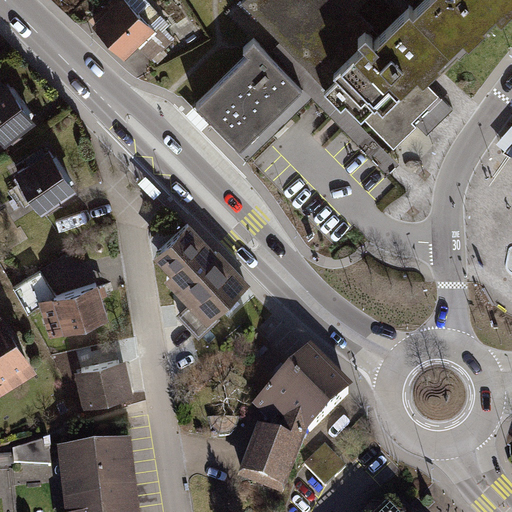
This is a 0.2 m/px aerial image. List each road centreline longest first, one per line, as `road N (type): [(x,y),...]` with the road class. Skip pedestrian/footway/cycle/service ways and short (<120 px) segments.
road 1 (secondary): [(401,363),(316,308),(5,0)]
road 2 (residential): [(135,226),(176,511)]
road 3 (residential): [(446,344),(448,199),(456,168),(511,89)]
road 4 (secondary): [(401,363),(390,387),(400,425),(433,445),(459,442)]
